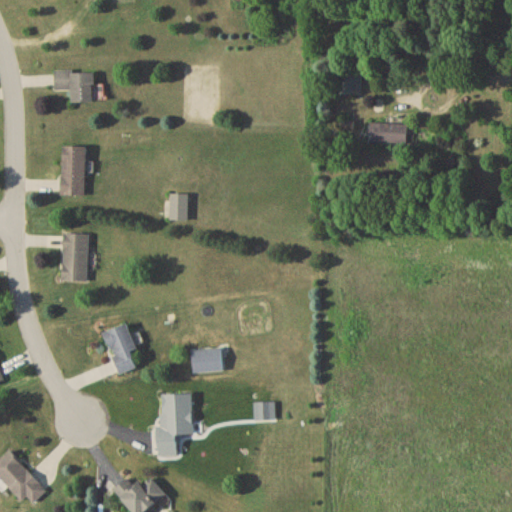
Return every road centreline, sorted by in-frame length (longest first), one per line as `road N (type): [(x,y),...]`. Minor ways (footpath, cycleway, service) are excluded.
road 1 (residential): [(14,223),(25,318),(83,421)]
road 2 (residential): [(0,41),(16,99),(14,223)]
